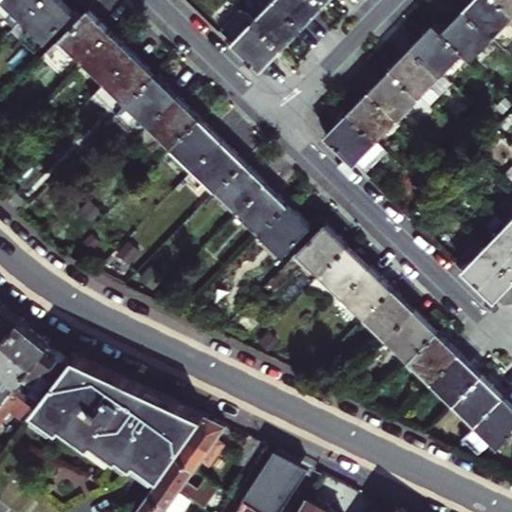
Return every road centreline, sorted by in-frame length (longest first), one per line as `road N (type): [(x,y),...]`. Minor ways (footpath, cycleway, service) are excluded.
road 1 (tertiary): [(505,511),(106,321),(0,246)]
road 2 (residential): [(278,117),(511,345)]
road 3 (residential): [(158,0),(278,117)]
road 4 (residential): [(278,117),(393,0)]
